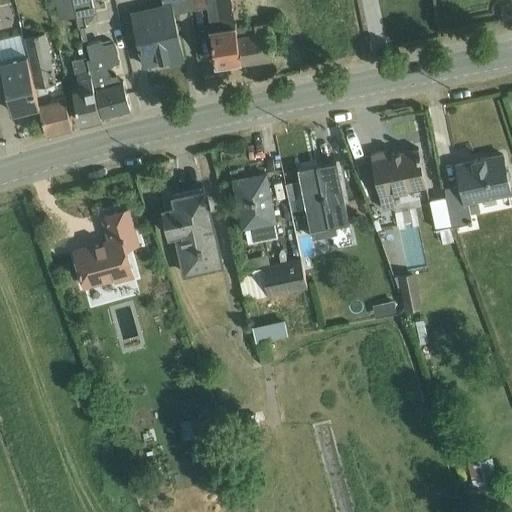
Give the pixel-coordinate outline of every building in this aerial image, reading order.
[(77,17),(72,0),(54,0),(59,21),(77,17)] [(72,0),(77,17),(79,29),(87,27),(86,25),(89,24),(89,21),(92,21),(94,17),(94,15),(97,14),(95,7),(94,7),(91,0),(72,0)] [(192,11),(189,0),(161,0),(163,6),(132,11),(143,66),(168,61),(168,63),(184,60),(176,14),(192,11)] [(189,0),(192,11),(205,9),(216,66),(241,63),(235,30),(234,22),(230,0),(189,0)] [(230,0),(234,22),(245,20),(240,0),(230,0)] [(235,30),(241,63),(241,65),(272,61),(266,24),(235,30)] [(45,33),(23,38),(46,135),(72,128),(62,82),(57,83),(45,33)] [(0,43),(1,49),(0,49),(0,62),(27,56),(22,34),(0,39),(0,43)] [(87,61),(90,75),(92,75),(102,119),(130,112),(122,82),(118,83),(117,77),(110,79),(107,69),(120,66),(114,43),(103,46),(102,40),(96,41),(96,43),(87,45),(90,60),(87,61)] [(27,56),(0,62),(0,66),(7,95),(8,95),(13,113),(39,107),(27,56)] [(90,75),(87,61),(86,59),(72,62),(79,89),(73,91),(81,124),(101,119),(90,75)] [(387,153),(370,156),(382,212),(394,209),(391,195),(426,188),(418,150),(387,157),(387,153)] [(446,197),(453,228),(471,223),(467,205),(511,195),(508,178),(510,177),(508,171),(506,169),(503,156),(472,162),(456,166),(460,186),(444,189),(446,197)] [(317,171),(299,175),(313,240),(337,235),(335,227),(349,224),(336,163),(317,167),(317,171)] [(265,175),(234,181),(247,245),(278,239),(265,175)] [(203,189),(204,189),(204,187),(173,194),(173,196),(174,195),(175,199),(204,192),(203,189)] [(174,195),(173,196),(176,209),(165,211),(170,239),(174,238),(182,278),(223,270),(207,189),(204,190),(204,189),(203,189),(204,192),(175,199),(174,195)] [(453,228),(446,197),(433,200),(443,245),(454,242),(451,228),(453,228)] [(110,242),(74,253),(85,289),(113,280),(114,284),(135,278),(127,249),(137,246),(127,210),(103,216),(110,242)] [(244,272),(237,274),(243,302),(268,296),(268,298),(307,290),(300,259),(271,266),(268,255),(241,261),(244,272)] [(414,276),(394,279),(405,312),(421,309),(414,276)] [(393,303),(372,308),(374,319),(396,315),(393,303)] [(284,320),(252,328),(255,343),(287,336),(284,320)] [(89,388),(72,394),(78,409),(82,408),(88,424),(101,419),(89,388)] [(199,417),(176,425),(183,443),(206,434),(199,417)] [(256,417),(242,421),(246,435),(260,431),(256,417)] [(209,448),(190,455),(194,466),(213,460),(209,448)] [(492,461),(468,467),(474,493),(498,487),(492,461)]
